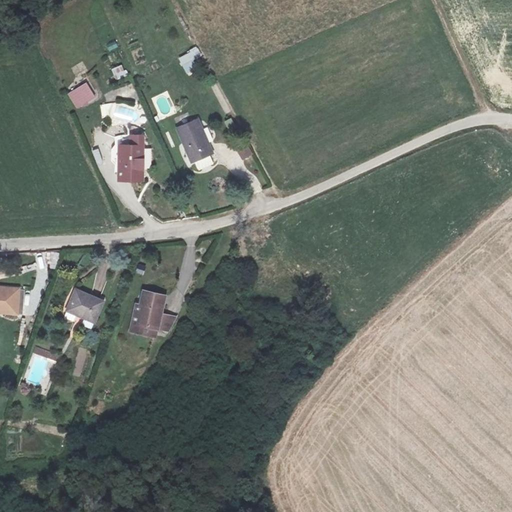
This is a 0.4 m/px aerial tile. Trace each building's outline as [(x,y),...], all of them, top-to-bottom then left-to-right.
[(178,58),(188,75),(198,70),(193,62),(203,56),(197,46),(178,58)] [(122,65),(112,68),(115,79),(126,75),(122,65)] [(87,82),(68,92),(77,108),(96,97),(87,82)] [(197,116),(178,126),(194,158),(213,148),(197,116)] [(135,138),(112,140),(115,174),(139,172),(135,138)] [(246,141),(235,147),(243,160),(253,155),(246,141)] [(251,244),(254,253),(265,250),(262,241),(251,244)] [(0,312),(14,314),(16,291),(0,289),(0,312)] [(103,301),(72,290),(65,309),(95,321),(103,301)] [(129,326),(154,333),(159,310),(153,308),(156,300),(137,295),(129,326)] [(36,347),(34,353),(56,360),(58,354),(36,347)]
